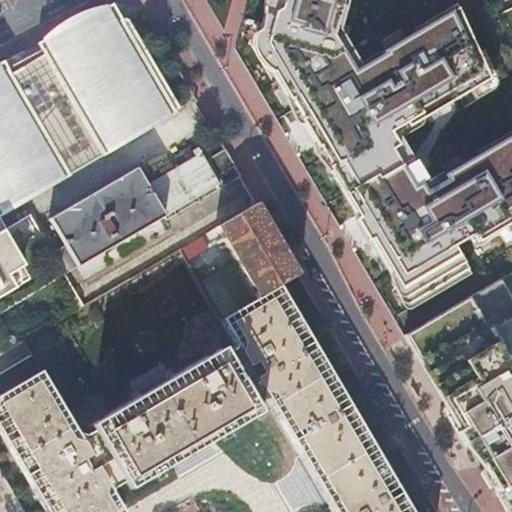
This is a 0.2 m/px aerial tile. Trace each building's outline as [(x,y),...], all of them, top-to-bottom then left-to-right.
[(268,0),(256,43),(410,309),(468,275),(452,248),(472,235),(476,243),(511,222),(511,137),(442,178),(445,181),(424,194),(389,134),(402,126),(405,130),(487,80),(455,10),(381,52),(382,53),(353,71),(333,38),(343,0),(268,0)] [(6,69),(0,71),(0,232),(0,231),(0,216),(22,203),(180,111),(134,34),(126,20),(118,18),(107,15),(96,21),(93,14),(53,34),(57,42),(39,51),(21,61),(6,69)] [(150,191),(163,216),(165,219),(239,176),(222,148),(150,191)] [(76,266),(163,216),(150,191),(149,191),(135,167),(48,217),(66,247),(76,266)] [(255,204),(215,227),(229,250),(224,254),(229,262),(233,259),(239,269),(255,297),(276,285),(296,273),(278,243),(255,204)] [(0,353),(16,344),(9,331),(0,336),(0,310),(63,274),(52,255),(29,215),(0,232),(0,353)] [(206,235),(186,247),(197,267),(218,255),(206,235)] [(63,274),(76,266),(66,247),(52,255),(63,274)] [(205,289),(221,317),(255,297),(239,269),(205,289)] [(511,303),(498,280),(403,337),(475,458),(496,494),(511,483),(511,303)] [(255,297),(221,317),(218,319),(233,342),(231,349),(221,355),(218,351),(88,427),(84,430),(87,435),(79,440),(71,438),(34,376),(0,395),(0,434),(45,511),(115,511),(105,494),(122,478),(123,478),(134,472),(138,479),(269,403),(334,511),(410,511),(276,285),(255,297)] [(75,311),(81,308),(75,296),(68,300),(75,311)] [(0,373),(25,359),(16,344),(0,353),(0,373)] [(511,511),(511,483),(496,494),(506,511),(511,511)]
